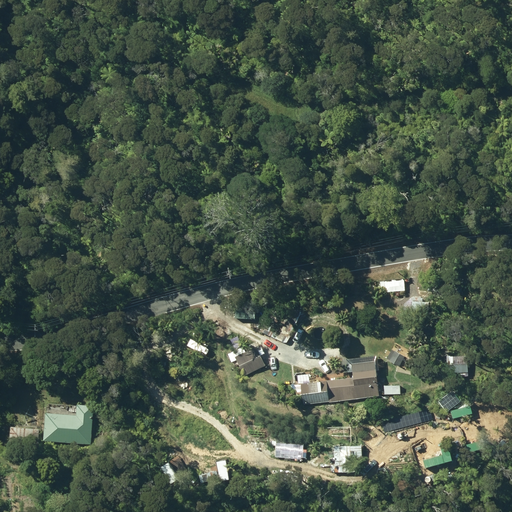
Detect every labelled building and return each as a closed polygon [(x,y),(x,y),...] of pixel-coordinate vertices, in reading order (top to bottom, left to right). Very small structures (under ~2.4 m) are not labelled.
[(427,301),(413,301),(412,310),(426,310),(426,309),(430,309),(430,303),(427,303),(427,301)] [(296,329),(268,317),(262,332),(289,344),(296,329)] [(236,356),(245,375),(266,365),(261,355),(265,353),(261,345),(257,347),(257,346),(236,356)] [(405,355),(393,348),(387,358),(399,365),(405,355)] [(302,383),(305,404),(330,401),(330,402),(380,395),(377,368),(366,369),(365,363),(354,364),(355,377),(302,383)] [(384,385),(385,393),(394,393),(394,385),(384,385)] [(44,441),(92,444),(94,404),(77,404),(77,414),(45,412),(44,441)] [(10,444),(38,447),(39,428),(11,426),(10,444)] [(412,466),(408,452),(373,462),(377,476),(412,466)] [(334,458),(335,467),(350,466),(349,455),(341,455),(341,458),(334,458)] [(210,487),(234,470),(228,462),(217,469),(214,464),(201,473),(210,487)]
